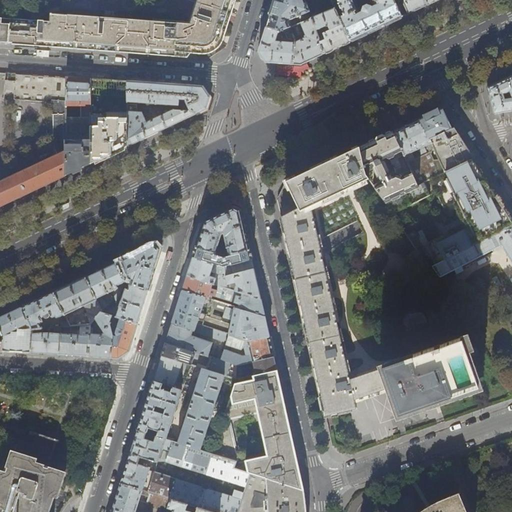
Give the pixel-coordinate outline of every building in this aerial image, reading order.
[(197,0),(190,24),(51,13),(50,21),(11,19),(9,43),(16,43),(36,45),(57,46),(84,48),(113,51),(140,53),(148,53),(163,54),(175,55),(187,56),(192,49),(206,51),(213,48),(219,42),(232,0),(197,0)] [(275,0),(274,2),(267,27),(281,32),(290,28),(298,24),(297,21),(291,23),(289,21),(300,16),(301,20),(309,16),(308,13),(310,12),(305,0),(275,0)] [(331,0),(333,3),(335,7),(337,10),(339,9),(342,14),(344,15),(345,14),(345,16),(340,18),(351,41),(354,40),(357,38),(357,39),(358,38),(368,33),(368,34),(370,33),(369,32),(377,29),(383,26),(384,26),(385,26),(385,25),(395,20),(395,21),(396,20),(399,19),(402,17),(393,0),(331,0)] [(402,0),(408,14),(427,5),(424,0),(402,0)] [(340,18),(337,10),(335,7),(315,16),(314,14),(311,15),(312,19),(321,42),(323,54),(348,42),(351,41),(340,18)] [(0,42),(9,43),(11,19),(0,17),(0,42)] [(312,19),(298,24),(290,28),(295,40),(293,64),(301,65),(307,62),(309,61),(323,54),(321,42),(312,19)] [(259,52),(262,57),(266,62),(274,63),(278,63),(293,64),(295,40),(290,28),(281,32),(267,27),(262,41),(259,52)] [(301,65),(293,64),(278,63),(277,69),(301,71),(309,67),(307,62),(301,65)] [(54,108),(54,114),(66,114),(66,106),(67,77),(49,76),(20,74),(19,75),(16,75),(16,73),(11,73),(7,73),(7,80),(5,80),(3,103),(18,104),(18,101),(25,102),(25,101),(29,101),(30,102),(36,103),(36,102),(40,102),(40,103),(47,104),(47,103),(52,103),(54,108)] [(511,75),(511,76),(508,77),(488,87),(494,113),(511,110),(511,75)] [(91,122),(91,97),(91,79),(79,78),(67,77),(66,106),(81,106),(81,117),(66,117),(66,141),(66,151),(66,176),(87,166),(91,164),(91,122)] [(107,80),(91,79),(91,97),(116,99),(116,122),(91,122),(91,164),(107,156),(127,147),(127,113),(127,102),(127,82),(107,80)] [(186,100),(190,111),(198,113),(206,109),(208,103),(210,100),(210,98),(203,87),(194,87),(148,83),(127,82),(127,102),(137,103),(178,106),(179,100),(186,100)] [(127,113),(137,112),(137,103),(127,102),(127,113)] [(452,129),(446,115),(443,108),(409,124),(394,131),(418,184),(425,181),(474,158),(462,140),(454,128),(452,129)] [(137,112),(127,113),(127,147),(162,130),(198,113),(190,111),(174,110),(146,123),(142,113),(137,112)] [(53,141),(66,141),(66,117),(66,114),(54,114),(53,141)] [(363,146),(360,147),(366,175),(369,180),(387,206),(393,215),(431,195),(430,194),(425,181),(418,184),(394,131),(363,146)] [(66,141),(53,141),(53,145),(55,145),(55,148),(59,155),(66,151),(66,141)] [(301,210),(311,206),(369,180),(366,175),(360,147),(325,164),(287,182),(299,206),(301,210)] [(0,206),(3,205),(66,176),(66,151),(59,155),(0,181),(0,206)] [(414,231),(406,235),(428,268),(433,265),(511,226),(511,218),(499,198),(489,182),(474,158),(425,181),(430,194),(436,192),(448,215),(461,208),(467,221),(470,220),(474,228),(466,232),(465,229),(445,240),(443,236),(428,243),(421,230),(415,234),(414,231)] [(299,206),(287,182),(278,199),(281,216),(288,245),(290,255),(292,264),(300,301),(319,384),(326,416),(356,409),(354,400),(349,379),(311,206),(301,210),(299,206)] [(224,204),(227,210),(234,207),(237,208),(237,203),(231,200),(224,204)] [(202,229),(196,248),(221,256),(222,252),(216,251),(222,234),(224,234),(228,255),(231,254),(250,250),(245,230),(241,210),(237,208),(234,207),(227,210),(214,216),(205,220),(202,229)] [(511,226),(433,265),(438,275),(453,268),(455,273),(462,269),(460,264),(501,243),(511,259),(511,226)] [(133,254),(116,262),(124,280),(130,277),(132,279),(130,285),(148,290),(154,274),(162,248),(156,244),(133,254)] [(219,263),(221,256),(196,248),(195,252),(193,257),(219,265),(221,266),(221,263),(219,263)] [(251,255),(250,250),(231,254),(233,262),(229,263),(227,266),(252,260),(251,255)] [(221,263),(221,266),(224,267),(227,266),(229,263),(233,262),(231,254),(228,255),(223,256),(221,256),(219,263),(221,263)] [(216,275),(219,265),(193,257),(192,261),(189,269),(187,276),(213,284),(214,284),(216,279),(212,278),(213,274),(216,275)] [(253,264),(252,260),(227,266),(224,267),(224,277),(228,276),(227,273),(233,271),(233,274),(254,268),(253,264)] [(98,271),(86,277),(102,311),(107,305),(100,296),(118,288),(117,286),(125,282),(124,280),(116,262),(98,271)] [(256,279),(254,268),(233,274),(228,276),(224,277),(222,276),(219,286),(230,289),(229,287),(237,286),(235,291),(261,299),(256,279)] [(211,288),(213,284),(187,276),(185,283),(182,290),(205,297),(211,299),(212,296),(215,297),(215,296),(239,304),(238,307),(265,315),(262,306),(261,299),(235,291),(230,289),(219,286),(218,285),(216,290),(211,288)] [(66,286),(54,292),(65,314),(84,305),(87,312),(86,312),(90,324),(91,324),(102,311),(86,277),(66,286)] [(143,307),(148,290),(130,285),(126,284),(122,288),(125,289),(116,317),(138,324),(143,307)] [(205,297),(182,290),(176,309),(172,323),(192,330),(193,330),(196,323),(205,297)] [(39,299),(22,307),(33,329),(42,328),(40,323),(43,322),(41,317),(44,316),(45,318),(46,318),(47,318),(48,318),(49,319),(56,316),(60,326),(70,326),(67,320),(65,314),(54,292),(39,299)] [(211,299),(205,297),(196,323),(228,334),(249,341),(269,336),(267,326),(265,315),(238,307),(211,299)] [(22,307),(6,315),(0,317),(0,351),(17,352),(31,353),(33,329),(22,307)] [(110,322),(112,316),(105,314),(106,331),(102,335),(90,334),(89,356),(99,357),(112,358),(113,336),(112,328),(110,322)] [(116,317),(112,316),(110,322),(112,328),(116,328),(115,331),(115,333),(116,333),(116,335),(118,337),(113,336),(112,358),(119,358),(129,351),(135,334),(138,324),(116,317)] [(228,334),(196,323),(193,330),(192,330),(172,323),(168,334),(166,342),(186,349),(187,346),(192,347),(191,351),(195,352),(208,356),(212,343),(190,336),(192,330),(226,342),(228,334)] [(91,324),(90,324),(80,325),(80,335),(61,334),(60,355),(74,355),(89,356),(90,334),(91,324)] [(43,328),(42,328),(33,329),(31,353),(43,354),(60,355),(61,334),(43,333),(43,328)] [(249,341),(228,334),(226,342),(220,360),(231,364),(237,366),(274,357),(272,347),(269,336),(249,341)] [(383,367),(389,386),(399,416),(419,409),(479,387),(467,353),(474,351),(469,334),(461,337),(462,340),(383,367)] [(186,349),(166,342),(163,349),(162,355),(187,364),(190,365),(195,352),(191,351),(186,349)] [(187,364),(162,355),(158,366),(153,381),(162,383),(172,386),(181,389),(183,384),(176,382),(179,371),(184,373),(187,364)] [(276,365),(274,357),(237,366),(236,370),(254,366),(255,372),(252,373),(253,376),(277,370),(276,365)] [(227,376),(231,364),(220,360),(212,358),(208,370),(224,376),(227,376)] [(349,379),(354,400),(389,386),(383,367),(349,379)] [(199,450),(224,376),(208,370),(202,368),(177,443),(199,450)] [(303,491),(297,462),(295,454),(289,424),(283,397),(277,370),(253,376),(251,376),(236,379),(232,391),(216,439),(211,454),(235,461),(233,468),(249,473),(303,491)] [(236,379),(251,376),(249,370),(236,373),(236,379)] [(232,391),(236,379),(231,378),(227,390),(232,391)] [(162,383),(153,381),(152,383),(147,401),(137,430),(146,433),(148,428),(158,431),(156,436),(165,439),(181,389),(172,386),(171,392),(161,389),(162,383)] [(144,400),(147,401),(152,383),(150,383),(144,400)] [(55,439),(25,429),(23,434),(54,443),(55,439)] [(156,436),(146,433),(137,430),(134,441),(125,470),(121,483),(188,504),(197,507),(213,511),(236,511),(244,488),(241,487),(239,492),(236,491),(233,498),(148,471),(149,467),(137,463),(139,457),(157,462),(158,461),(159,465),(164,465),(164,461),(244,487),(249,473),(233,468),(235,461),(211,454),(207,452),(199,450),(177,443),(173,441),(169,440),(165,439),(156,436)] [(212,437),(207,452),(211,454),(216,439),(212,437)] [(47,511),(59,473),(44,468),(45,466),(15,456),(15,455),(13,454),(0,496),(0,508),(4,510),(3,511),(47,511)] [(303,491),(249,473),(244,487),(244,488),(236,511),(306,511),(306,505),(303,491)] [(191,511),(186,510),(188,504),(121,483),(112,509),(111,511),(134,511),(141,492),(147,494),(145,501),(172,510),(171,511),(213,511),(197,507),(195,511),(191,511)] [(466,511),(459,493),(423,510),(420,511),(466,511)]
